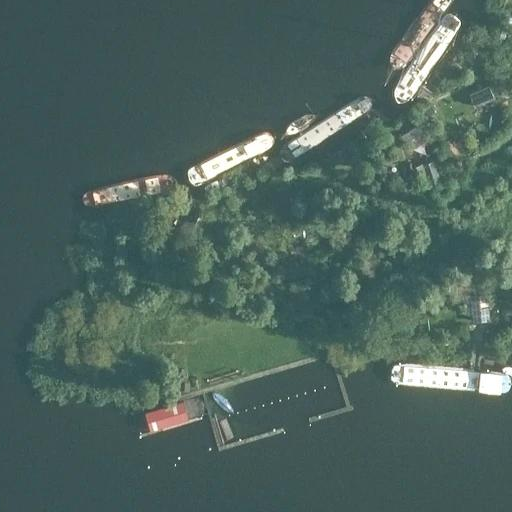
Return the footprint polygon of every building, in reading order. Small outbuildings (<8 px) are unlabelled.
[(439,25),(394,91),(396,100),(403,104),(414,99),(454,34),(453,24),(448,20),(439,25)] [(488,85),(469,94),(474,105),(493,97),(488,85)] [(284,147),(279,156),(282,161),(285,163),(290,162),(298,158),(368,115),(372,107),(369,101),(362,97),(304,135),(284,147)] [(413,130),(401,136),(407,146),(418,139),(413,130)] [(192,168),(186,178),(188,184),(195,187),(208,183),(270,151),(274,142),(270,136),(265,133),(192,168)] [(434,160),(415,166),(423,190),(443,181),(434,160)] [(88,207),(94,208),(153,197),(168,194),(176,190),(177,184),(174,179),(166,176),(144,180),(87,194),(83,198),(84,204),(88,207)] [(268,185),(274,210),(284,207),(292,205),(287,181),(275,183),(268,185)] [(304,203),(293,203),(293,216),(304,216),(304,203)] [(176,236),(195,243),(202,226),(199,225),(203,215),(193,211),(189,220),(183,218),(176,236)] [(292,231),(297,251),(304,250),(311,248),(307,229),(300,230),(292,231)] [(463,296),(464,314),(472,314),(472,321),(489,320),(488,308),(495,308),(494,293),(463,296)] [(502,373),(397,362),(391,365),(389,373),(394,380),(495,393),(505,392),(510,389),(510,381),(502,373)] [(144,412),(151,432),(187,419),(181,403),(144,412)]
